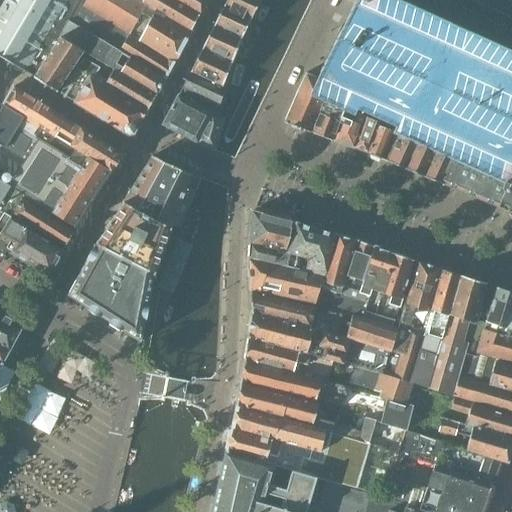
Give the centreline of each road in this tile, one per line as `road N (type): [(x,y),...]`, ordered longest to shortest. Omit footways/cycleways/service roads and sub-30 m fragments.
road 1 (residential): [(258,138),(511,240)]
road 2 (residential): [(223,397),(241,177)]
road 3 (residential): [(46,310),(137,152)]
road 4 (residential): [(146,135),(218,0)]
road 5 (residential): [(323,0),(258,138)]
road 6 (residential): [(9,74),(137,152)]
